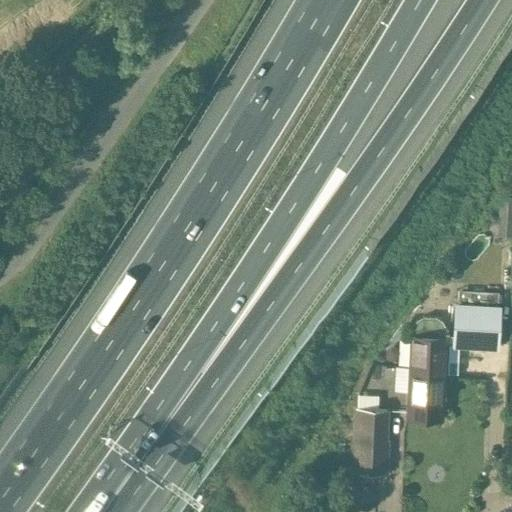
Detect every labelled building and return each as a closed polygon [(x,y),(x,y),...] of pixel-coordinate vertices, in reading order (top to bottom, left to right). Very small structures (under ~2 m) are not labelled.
[(498,217),(511,217),(511,199),(502,199),(502,205),(498,205),(498,217)] [(453,345),(457,345),(497,347),(500,305),(454,303),(453,345)] [(409,373),(443,375),(445,337),(433,337),(434,326),(412,325),(409,373)] [(409,373),(408,389),(407,416),(440,418),(443,375),(409,373)] [(356,408),(353,471),(386,472),(387,439),(385,439),(386,409),(356,408)]
